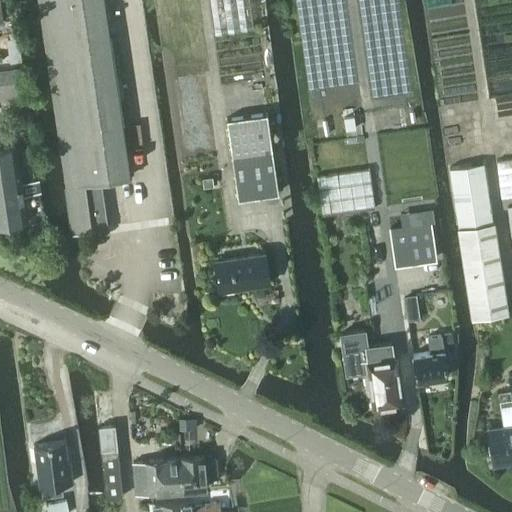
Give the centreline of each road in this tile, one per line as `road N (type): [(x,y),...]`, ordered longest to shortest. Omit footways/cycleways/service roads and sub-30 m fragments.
road 1 (tertiary): [(449,511),(126,354)]
road 2 (residential): [(135,511),(118,371),(126,354)]
road 3 (tertiary): [(126,354),(0,293)]
